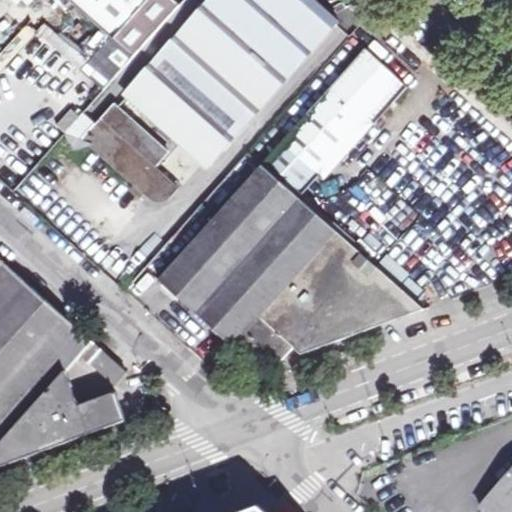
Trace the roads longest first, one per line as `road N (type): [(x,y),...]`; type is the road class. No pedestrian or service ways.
road 1 (residential): [(0,223),(235,430)]
road 2 (residential): [(511,330),(235,430)]
road 3 (residential): [(235,430),(19,511)]
road 4 (residential): [(330,511),(235,430)]
